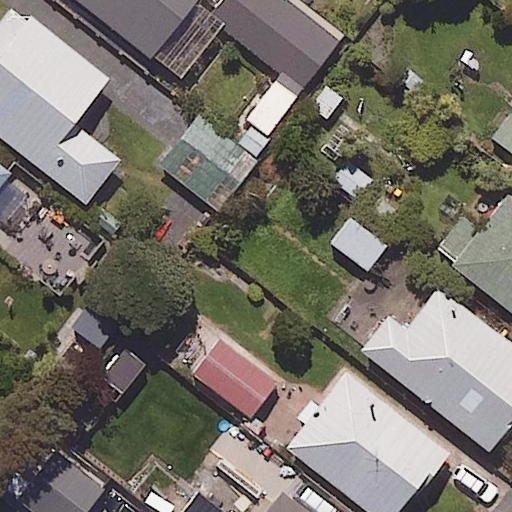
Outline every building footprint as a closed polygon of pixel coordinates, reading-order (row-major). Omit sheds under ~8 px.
[(8,0),(0,10),(0,133),(80,197),(114,154),(65,115),(100,71),(11,0),(8,0)] [(336,37),(290,0),(80,0),(170,72),(213,19),(273,67),(239,109),(262,128),(298,83),(336,37)] [(378,0),(342,0),(333,13),(357,30),(378,0)] [(328,122),(349,93),(325,75),(303,104),(328,122)] [(511,155),(511,105),(507,102),(483,130),(511,155)] [(250,158),(252,154),(229,137),(191,107),(152,158),(214,204),(250,158)] [(511,195),(502,188),(447,257),(511,308),(511,195)] [(382,239),(346,212),(327,237),(363,265),(382,239)] [(511,412),(511,345),(437,287),(422,307),(405,294),(361,350),(485,447),(511,412)] [(275,377),(215,332),(188,368),(248,414),(275,377)] [(392,511),(439,453),(343,377),(284,451),(361,511),(392,511)] [(138,445),(107,423),(88,449),(119,471),(138,445)] [(77,511),(97,484),(38,444),(5,491),(35,511),(77,511)] [(297,511),(277,496),(265,511),(219,511),(196,493),(180,511),(297,511)]
